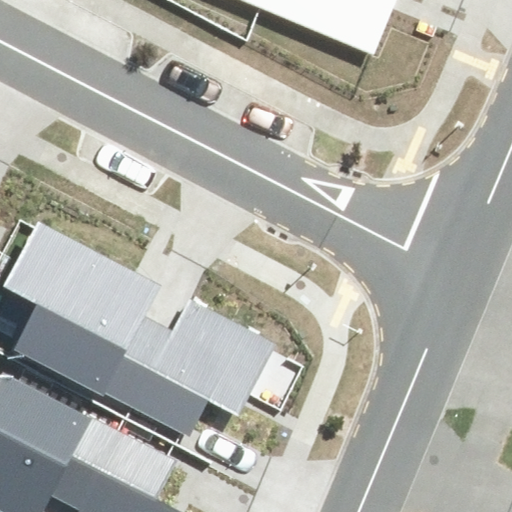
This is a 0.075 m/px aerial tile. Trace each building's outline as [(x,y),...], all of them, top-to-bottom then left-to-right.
[(241,0),(374,52),(394,0),(241,0)] [(9,346),(102,395),(145,314),(163,283),(40,218),(6,282),(35,297),(9,346)] [(173,329),(145,314),(102,395),(182,438),(201,402),(234,419),(274,344),(189,299),(173,329)] [(44,511),(51,499),(94,418),(1,370),(0,371),(0,511),(44,511)] [(94,418),(51,499),(75,511),(185,511),(155,496),(174,461),(94,418)]
